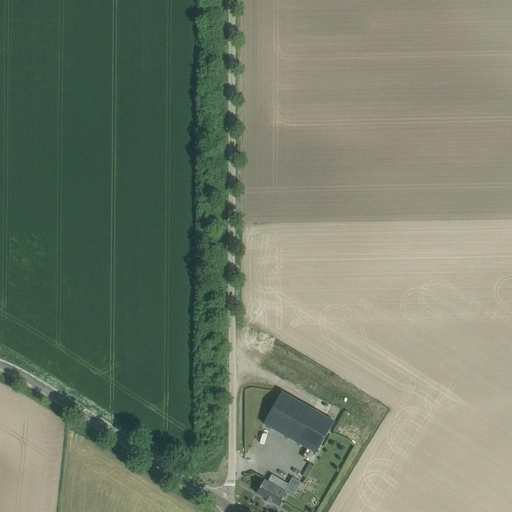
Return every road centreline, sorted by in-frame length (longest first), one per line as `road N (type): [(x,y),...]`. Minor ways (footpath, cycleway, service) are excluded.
road 1 (unclassified): [(231,508),(233,0)]
road 2 (tertiary): [(0,366),(231,508)]
